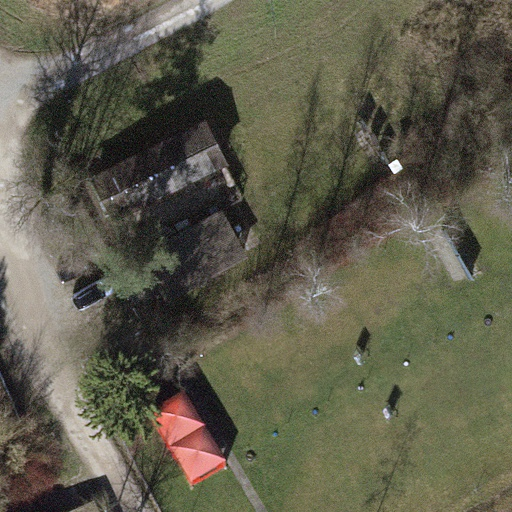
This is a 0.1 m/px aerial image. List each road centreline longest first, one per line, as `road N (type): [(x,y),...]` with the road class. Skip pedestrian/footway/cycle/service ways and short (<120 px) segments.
road 1 (track): [(0,159),(59,382),(127,511)]
road 2 (track): [(0,136),(227,0)]
